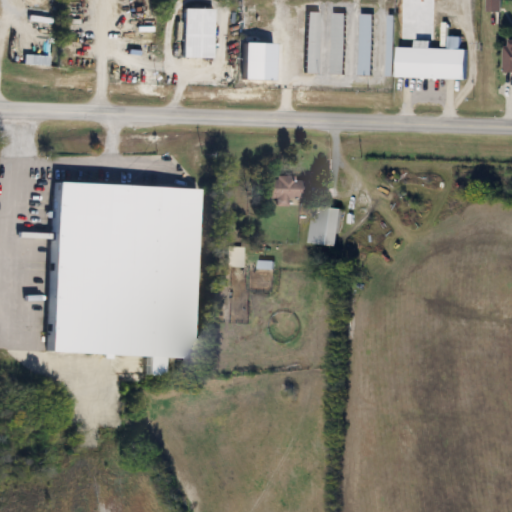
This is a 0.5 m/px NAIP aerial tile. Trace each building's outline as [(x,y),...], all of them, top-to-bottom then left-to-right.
[(499,0),(487,0),(487,9),(499,9),(499,0)] [(180,7),(180,57),(209,57),(209,7),(180,7)] [(315,72),(315,11),(302,11),(302,72),(315,72)] [(331,74),(343,74),(344,12),(331,11),(331,74)] [(357,74),(370,75),(372,13),(359,12),(357,74)] [(397,76),(464,78),(465,48),(429,47),(429,39),(414,39),(414,46),(397,46),(397,76)] [(503,71),(511,71),(511,40),(503,40),(503,71)] [(285,198),(305,198),(305,177),(259,177),(259,197),(273,197),(273,205),(285,206),(285,198)] [(195,187),(56,182),(50,351),(146,355),(145,374),(161,375),(161,356),(189,358),(195,187)] [(336,246),(341,208),(313,204),(309,242),(336,246)] [(239,266),(239,246),(224,246),(224,266),(239,266)]
